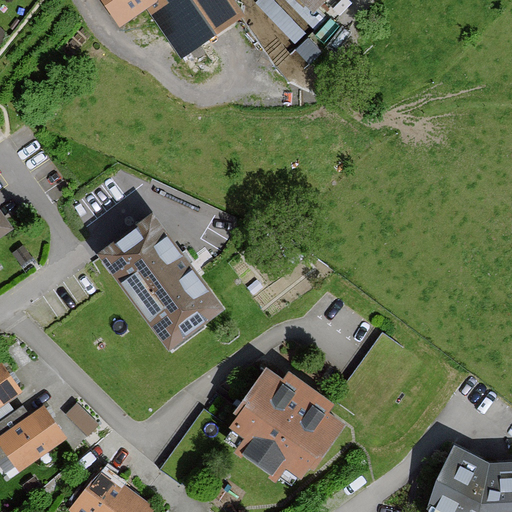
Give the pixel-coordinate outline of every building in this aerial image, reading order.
[(244,20),(229,0),(94,0),(113,25),(137,8),(147,22),(152,19),(183,62),(244,20)] [(275,0),(257,0),(257,1),(296,37),(305,27),(275,0)] [(296,0),(313,16),(329,0),(296,0)] [(0,22),(0,43),(10,34),(0,22)] [(96,254),(169,351),(223,311),(150,213),(96,254)] [(0,364),(0,406),(20,392),(0,364)] [(275,386),(257,373),(224,422),(227,424),(220,433),(237,444),(228,458),(268,485),(277,471),(294,483),(301,473),(306,477),(340,427),(324,416),(329,409),(282,377),(275,386)] [(88,430),(98,422),(79,400),(70,408),(88,430)] [(65,439),(42,408),(0,437),(0,443),(19,471),(65,439)] [(511,511),(511,467),(480,469),(445,455),(421,511),(511,511)] [(153,511),(95,472),(67,511),(153,511)]
